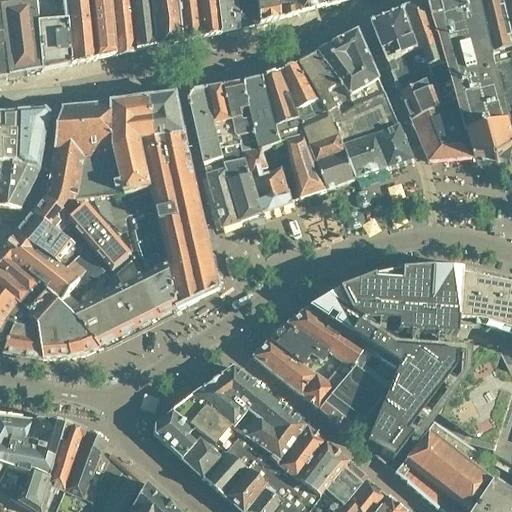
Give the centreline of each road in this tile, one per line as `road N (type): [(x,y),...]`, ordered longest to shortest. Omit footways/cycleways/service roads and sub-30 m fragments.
road 1 (residential): [(211,336),(305,273),(362,249),(433,240),(511,256)]
road 2 (residential): [(211,336),(415,511)]
road 3 (residential): [(122,406),(135,449),(207,511)]
